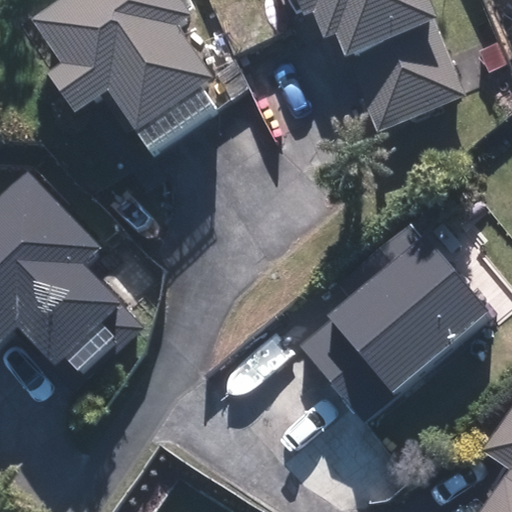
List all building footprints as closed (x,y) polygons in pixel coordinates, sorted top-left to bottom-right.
[(159,161),(258,89),(192,0),(76,0),(39,27),(71,71),(56,83),(85,123),(114,101),(159,161)] [(299,0),(312,29),(321,25),(342,74),(355,69),(385,137),(472,99),(443,32),(450,29),(437,0),(299,0)] [(0,363),(25,339),(63,378),(74,367),(88,381),(148,322),(96,269),(114,251),(36,173),(0,208),(0,363)] [(434,239),(310,349),(375,422),(499,313),(434,239)] [(511,511),(511,416),(484,454),(511,474),(511,483),(490,511),(511,511)]
